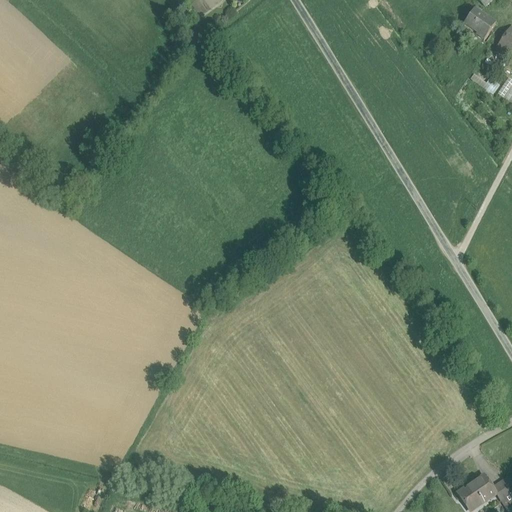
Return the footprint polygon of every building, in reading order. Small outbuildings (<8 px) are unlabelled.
[(493,0),(476,0),(485,9),(493,0)] [(474,13),(463,27),(477,36),(476,38),(483,44),(495,28),(478,16),(481,12),(476,9),(474,13)] [(495,51),(510,61),(511,57),(511,28),(495,51)] [(474,76),(471,82),(494,95),(500,85),(490,80),(488,84),(474,76)] [(484,478),(459,495),(470,511),(481,503),(482,506),(496,497),(496,496),(492,490),(484,478)] [(496,497),(506,511),(510,511),(511,510),(511,488),(506,481),(492,490),(496,496),(496,497)] [(467,511),(473,511),(482,506),(481,503),(470,511),(459,495),(457,496),(467,511)]
